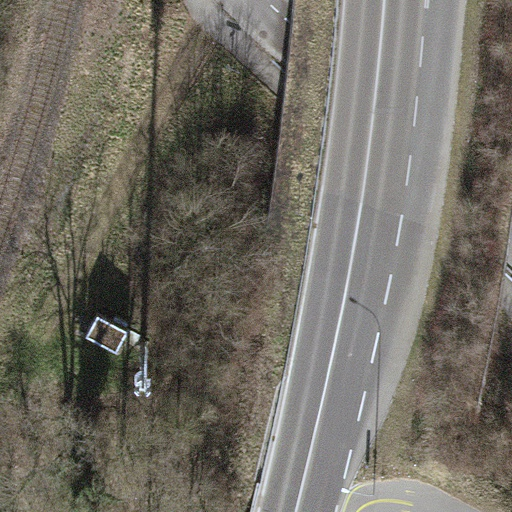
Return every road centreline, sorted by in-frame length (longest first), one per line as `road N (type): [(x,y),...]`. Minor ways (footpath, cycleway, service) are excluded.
road 1 (secondary): [(300,511),(373,151),(388,0)]
road 2 (track): [(225,0),(30,356)]
road 3 (secondary): [(266,0),(511,225)]
